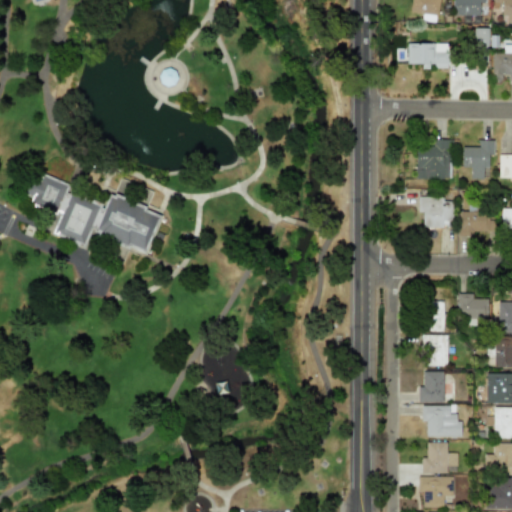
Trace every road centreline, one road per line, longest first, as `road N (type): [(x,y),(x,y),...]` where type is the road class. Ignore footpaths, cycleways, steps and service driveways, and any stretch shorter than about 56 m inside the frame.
road 1 (tertiary): [(359,511),(359,0)]
road 2 (residential): [(359,108),(511,111)]
road 3 (residential): [(359,263),(511,266)]
